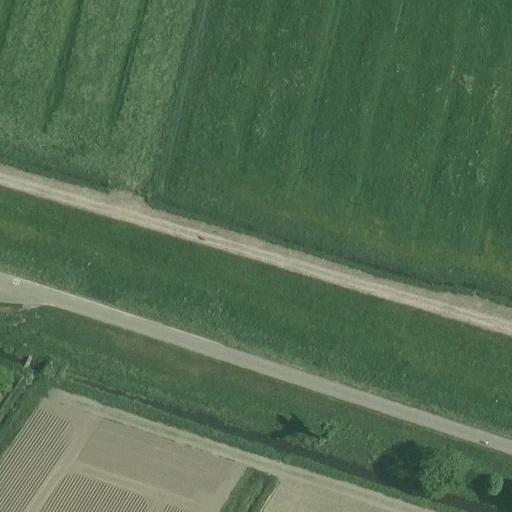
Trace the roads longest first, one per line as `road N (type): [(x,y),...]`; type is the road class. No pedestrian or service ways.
road 1 (unclassified): [(511,444),(0,276)]
road 2 (track): [(0,179),(511,336)]
